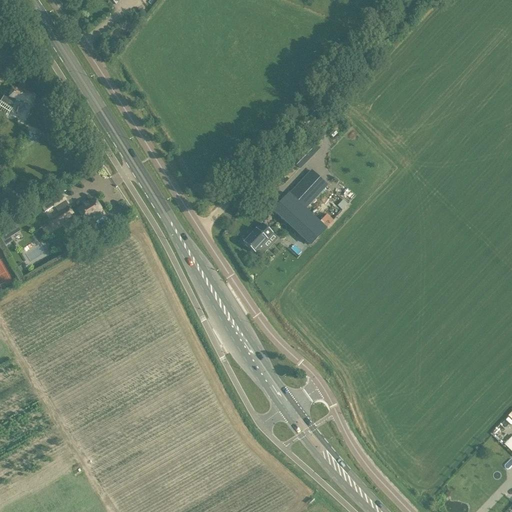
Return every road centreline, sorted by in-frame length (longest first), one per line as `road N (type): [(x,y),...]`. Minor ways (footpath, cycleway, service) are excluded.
road 1 (primary): [(288,408),(30,0)]
road 2 (unclassified): [(54,0),(256,312),(321,386)]
road 3 (track): [(228,199),(409,0)]
road 4 (unclassified): [(321,386),(364,459),(408,511)]
road 5 (primary): [(378,511),(288,408)]
